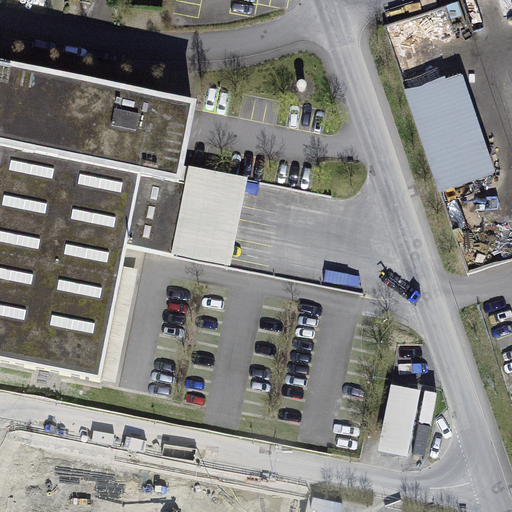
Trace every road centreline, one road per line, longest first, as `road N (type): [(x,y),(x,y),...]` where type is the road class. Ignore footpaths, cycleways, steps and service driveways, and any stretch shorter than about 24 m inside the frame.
road 1 (residential): [(334,0),(494,479)]
road 2 (residential): [(0,407),(445,492),(494,479)]
road 3 (unknown): [(348,299),(253,282),(227,409)]
road 4 (unknown): [(386,150),(236,141)]
road 5 (unknown): [(348,299),(324,430)]
